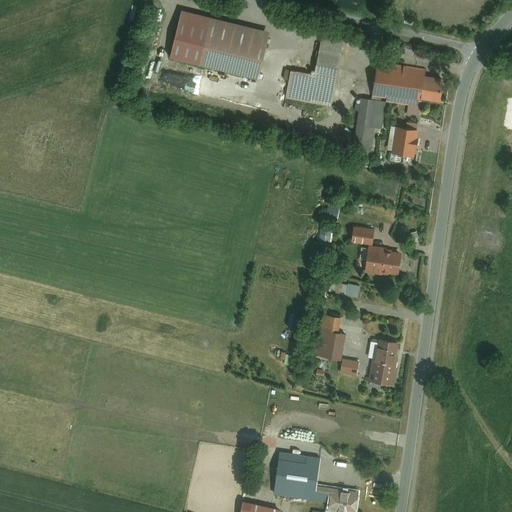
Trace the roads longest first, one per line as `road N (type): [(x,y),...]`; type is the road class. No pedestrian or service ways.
road 1 (tertiary): [(401,511),(460,99),(477,55)]
road 2 (unclassified): [(477,55),(277,0)]
